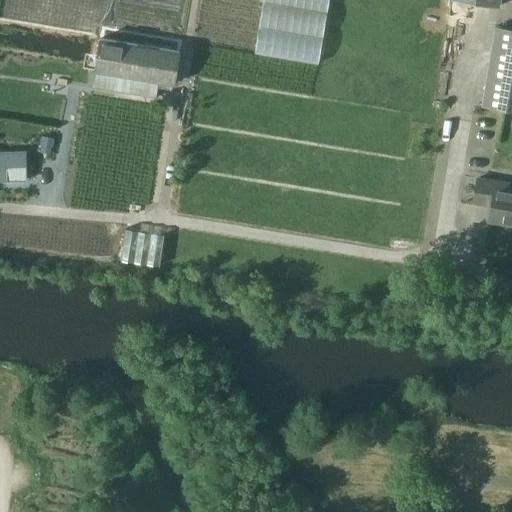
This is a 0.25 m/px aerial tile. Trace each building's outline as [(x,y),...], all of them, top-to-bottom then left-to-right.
[(511,27),(495,25),(481,105),(511,110),(511,27)] [(175,82),(180,51),(102,38),(94,86),(148,94),(149,78),(175,82)] [(22,73),(22,72),(21,68),(20,62),(17,57),(14,53),(8,49),(4,47),(0,46),(0,98),(5,97),(9,95),(14,91),(17,87),(19,83),(21,78),(22,73)] [(0,117),(0,202),(52,206),(59,124),(0,117)] [(511,222),(511,191),(508,191),(509,183),(478,178),(474,202),(492,205),(490,220),(511,222)]
